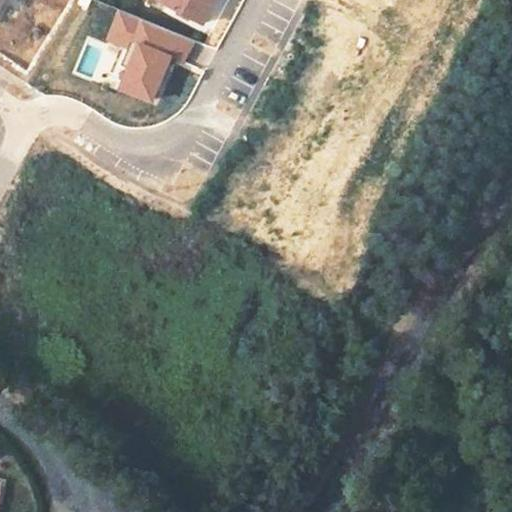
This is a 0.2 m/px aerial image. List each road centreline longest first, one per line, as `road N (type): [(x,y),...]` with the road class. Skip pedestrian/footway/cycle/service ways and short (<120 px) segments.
road 1 (unclassified): [(321,511),(389,370),(511,175)]
road 2 (residential): [(30,109),(127,153),(153,153),(219,100),(269,0)]
road 3 (residential): [(0,401),(60,451),(79,494)]
